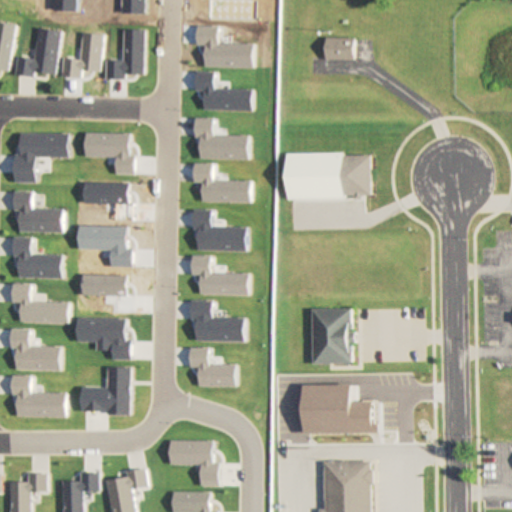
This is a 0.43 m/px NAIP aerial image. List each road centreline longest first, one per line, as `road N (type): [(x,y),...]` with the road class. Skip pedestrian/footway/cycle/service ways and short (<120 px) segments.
road 1 (residential): [(167,398),(167,0)]
road 2 (residential): [(451,180),(454,511)]
road 3 (residential): [(167,398),(93,432),(0,438)]
road 4 (residential): [(167,108),(0,103)]
road 5 (residential): [(246,511),(245,444),(215,406),(167,398)]
